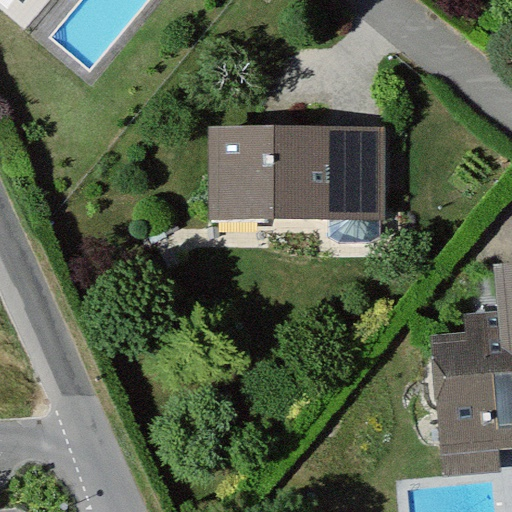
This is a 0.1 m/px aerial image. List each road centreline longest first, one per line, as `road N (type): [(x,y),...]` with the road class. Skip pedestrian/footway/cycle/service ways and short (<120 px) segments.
road 1 (residential): [(0,216),(121,511)]
road 2 (residential): [(511,112),(376,0)]
